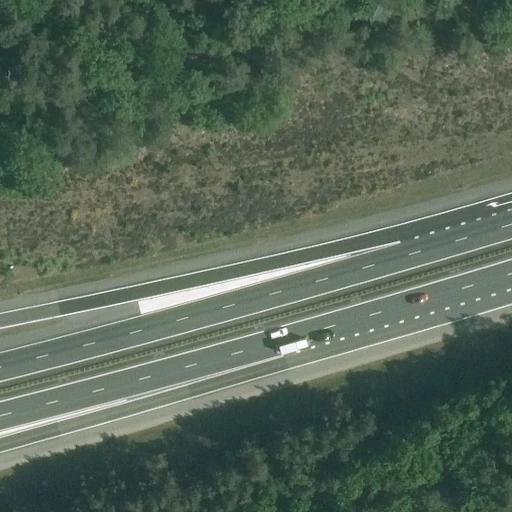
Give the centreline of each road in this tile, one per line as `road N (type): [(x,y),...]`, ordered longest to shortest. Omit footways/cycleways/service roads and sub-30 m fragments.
road 1 (motorway): [(403,256),(0,367)]
road 2 (motorway): [(403,256),(0,317)]
road 3 (motorway): [(0,442),(278,342)]
road 4 (motorway): [(0,416),(278,342)]
road 5 (motorway): [(278,342),(511,272)]
